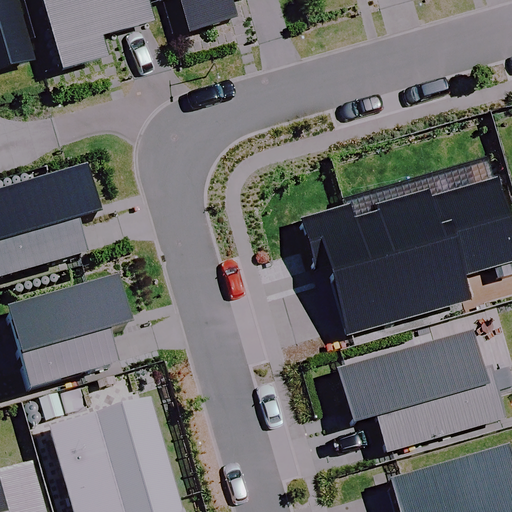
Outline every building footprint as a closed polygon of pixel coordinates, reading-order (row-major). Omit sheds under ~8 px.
[(0,0),(0,71),(31,62),(12,0),(0,0)] [(143,0),(42,0),(63,70),(104,58),(98,39),(151,23),(143,0)] [(179,0),(189,32),(232,19),(227,1),(228,0),(179,0)] [(79,171),(0,194),(0,280),(82,256),(72,222),(92,216),(79,171)] [(347,209),(301,222),(315,269),(316,272),(325,269),(345,336),(464,300),(458,278),(511,262),(511,242),(494,181),(428,201),(425,193),(378,208),(380,215),(351,224),(347,209)] [(109,280),(3,312),(27,390),(112,365),(102,332),(123,326),(109,280)] [(467,334),(336,373),(351,423),(375,416),(386,454),(500,420),(484,369),(478,370),(467,334)] [(177,511),(144,403),(47,432),(71,511),(177,511)] [(511,511),(511,471),(504,446),(386,481),(395,511),(511,511)] [(40,511),(26,464),(0,471),(0,511),(40,511)]
